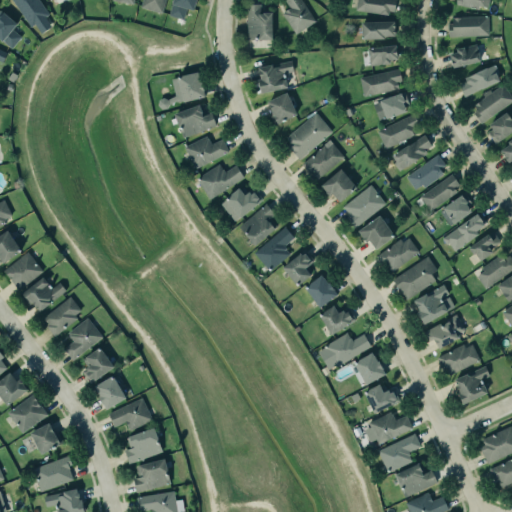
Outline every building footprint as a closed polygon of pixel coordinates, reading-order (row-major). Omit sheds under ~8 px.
[(40,0),(49,13),(47,15),(53,24),(41,33),(34,23),(31,26),(12,0),(40,0)] [(141,0),(165,0),(162,13),(139,7),(141,0)] [(183,20),(186,8),(193,10),(196,0),(172,0),(168,15),(183,20)] [(284,0),(289,8),(282,13),(295,34),(315,22),(301,0),(284,0)] [(356,0),(355,9),(388,14),(388,9),(394,10),(396,0),(356,0)] [(489,0),(488,6),(479,4),(478,8),(456,3),(456,0),(489,0)] [(245,2),(262,2),(262,8),(273,7),(274,39),(246,40),(245,2)] [(17,24),(2,11),(0,13),(0,38),(11,49),(22,37),(13,29),(17,24)] [(488,16),(449,17),(449,36),(488,35),(488,16)] [(394,21),(361,22),(361,39),(395,38),(394,21)] [(481,60),(476,42),(456,48),(457,51),(449,53),(453,67),(481,60)] [(367,47),(396,44),(398,58),(390,59),(391,62),(382,64),(382,63),(369,64),(367,47)] [(260,92),(286,88),(284,73),(293,72),(291,61),(258,67),(260,79),(258,79),(260,92)] [(495,63),(498,71),(496,72),(499,79),(482,87),(481,87),(464,95),(459,83),(466,80),(465,77),(474,72),(486,66),(486,67),(495,63)] [(397,68),(359,78),(364,97),(402,87),(397,68)] [(175,97),(158,100),(159,106),(204,98),(200,72),(171,77),(175,97)] [(470,105),(481,122),(511,101),(511,98),(503,83),(470,105)] [(373,102),(379,120),(406,110),(404,105),(409,103),(405,90),(373,102)] [(275,124),(296,116),(288,92),(266,100),(275,124)] [(174,114),(183,138),(216,126),(211,112),(204,115),(200,104),(174,114)] [(299,158),(288,144),(291,142),(286,136),(311,116),(317,111),(333,130),(299,158)] [(377,130),(385,147),(418,131),(414,124),(418,122),(414,112),(377,130)] [(511,131),(511,120),(507,114),(485,129),(495,143),(511,131)] [(424,133),(392,155),(396,161),(394,162),(399,170),(427,151),(425,149),(432,144),(424,133)] [(229,152),(222,138),(210,144),(206,136),(184,146),(194,168),(229,152)] [(301,162),(310,173),(313,171),(318,178),(344,156),(329,138),(301,162)] [(506,161),(511,158),(511,139),(498,147),(506,161)] [(447,170),(439,155),(405,174),(414,189),(447,170)] [(244,176),(210,198),(196,178),(219,163),(223,168),(223,167),(225,170),(236,163),(244,176)] [(337,203),(357,189),(342,168),(322,183),(337,203)] [(420,195),(430,210),(457,190),(455,187),(460,183),(452,172),(420,195)] [(355,227),(385,204),(370,185),(341,207),(355,227)] [(234,222),(263,201),(254,189),(245,196),(239,188),(220,202),(234,222)] [(442,207),(454,223),(472,210),(468,206),(472,203),(464,191),(442,207)] [(0,200),(4,198),(12,214),(5,217),(7,221),(0,224),(0,200)] [(239,225),(266,203),(274,213),(267,219),(269,222),(270,221),(275,227),(255,244),(239,225)] [(479,236),(476,230),(485,224),(480,214),(442,235),(451,251),(479,236)] [(357,230),(366,243),(369,240),(375,249),(394,237),(380,215),(357,230)] [(269,270),(290,253),(286,248),(286,247),(284,244),(294,236),(285,225),(254,252),(269,270)] [(0,234),(7,229),(22,250),(3,263),(0,258),(0,234)] [(468,247),(473,254),(475,253),(481,260),(493,251),(490,247),(499,241),(492,231),(468,247)] [(376,254),(387,272),(418,253),(408,236),(376,254)] [(282,266),(298,285),(312,274),(306,267),(310,264),(309,263),(313,259),(305,248),(282,266)] [(27,250),(43,270),(19,289),(3,270),(27,250)] [(485,288),(497,280),(496,279),(511,267),(511,257),(509,254),(504,258),(501,254),(498,257),(497,255),(481,266),(484,270),(476,275),(485,288)] [(392,280),(406,300),(435,280),(431,274),(437,270),(427,255),(392,280)] [(511,273),(497,284),(509,301),(511,298),(511,273)] [(318,307),(337,295),(323,274),(305,286),(318,307)] [(22,293),(38,312),(66,290),(59,282),(52,288),(43,277),(22,293)] [(444,282),(457,305),(423,324),(417,312),(420,310),(414,300),(426,293),(427,296),(433,293),(431,289),(444,282)] [(41,319),(55,335),(83,312),(70,296),(41,319)] [(332,334),(319,313),(337,302),(341,310),(348,306),(356,318),(351,321),(352,322),(332,334)] [(511,303),(502,311),(511,325),(511,324),(511,303)] [(433,338),(430,340),(424,331),(440,322),(441,325),(445,323),(444,320),(456,313),(464,329),(458,332),(460,335),(458,336),(458,337),(439,348),(433,338)] [(72,360),(102,336),(87,317),(67,333),(73,341),(63,348),(72,360)] [(364,332),(353,339),(347,330),(324,344),(336,366),(371,345),(364,332)] [(472,342),(437,357),(445,375),(480,361),(472,342)] [(82,370),(90,382),(95,379),(95,380),(115,366),(100,346),(82,358),(88,366),(82,370)] [(366,384),(386,373),(379,360),(378,361),(375,354),(374,355),(372,351),(355,362),(366,384)] [(453,379),(463,404),(487,394),(481,380),(489,376),(485,366),(453,379)] [(0,379),(10,371),(17,380),(20,377),(23,382),(23,383),(28,389),(8,405),(0,395),(0,379)] [(125,400),(114,376),(94,385),(105,409),(125,400)] [(373,413),(400,402),(394,387),(382,392),(379,385),(365,390),(373,413)] [(33,393),(47,414),(22,432),(7,411),(33,393)] [(108,412),(142,397),(152,419),(130,429),(126,420),(114,425),(108,412)] [(412,428),(406,415),(395,420),(392,413),(362,426),(371,446),(412,428)] [(59,433),(64,442),(42,453),(31,432),(49,422),(56,435),(59,433)] [(510,425),(511,429),(511,450),(488,462),(483,452),(482,452),(479,446),(483,444),(481,438),(510,425)] [(162,452),(154,427),(126,437),(129,448),(124,450),(128,464),(162,452)] [(420,447),(415,434),(378,450),(387,472),(412,461),(409,452),(420,447)] [(68,454),(32,468),(41,491),(74,478),(69,465),(72,464),(68,454)] [(489,468),(511,456),(511,480),(500,486),(497,479),(494,480),(489,468)] [(135,491),(169,485),(165,460),(136,464),(138,477),(133,478),(135,491)] [(431,469),(425,471),(420,462),(395,474),(405,497),(437,482),(431,469)] [(46,507),(56,505),(57,511),(83,511),(78,488),(43,496),(46,507)] [(136,496),(174,490),(177,511),(152,511),(152,509),(139,511),(136,496)] [(443,496),(431,500),(428,493),(406,501),(409,511),(444,511),(449,510),(443,496)]
